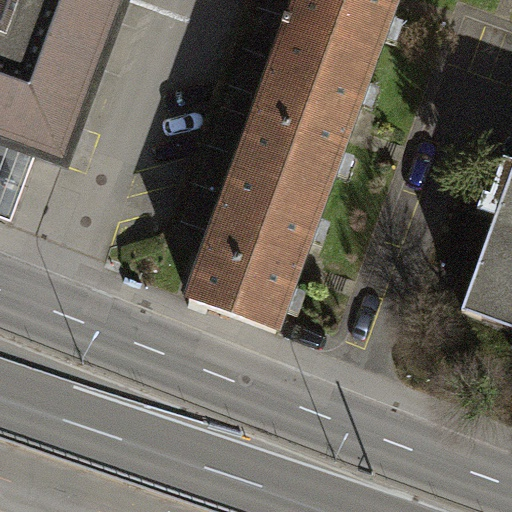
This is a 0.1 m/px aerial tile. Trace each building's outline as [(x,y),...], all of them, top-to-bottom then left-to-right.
[(0,0),(0,144),(26,154),(54,164),(115,0),(0,0)] [(291,0),(280,30),(367,62),(389,0),(291,0)] [(280,30),(230,165),(317,197),(367,62),(280,30)] [(26,154),(0,144),(0,220),(2,221),(26,154)] [(230,165),(181,301),(267,332),(317,197),(230,165)] [(511,166),(509,166),(455,314),(511,334),(511,166)]
